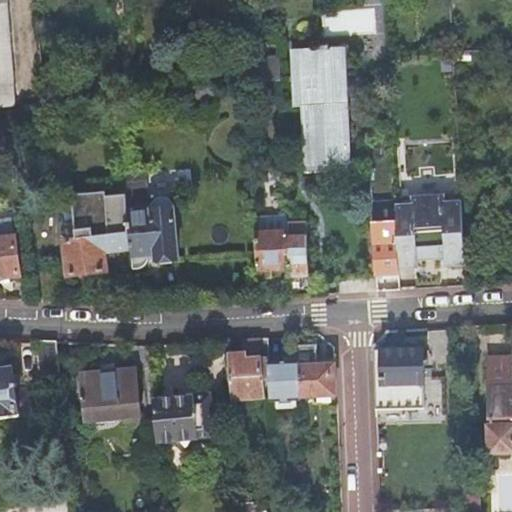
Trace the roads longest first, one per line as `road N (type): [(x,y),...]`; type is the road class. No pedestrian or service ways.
road 1 (residential): [(355,315),(0,315)]
road 2 (residential): [(362,511),(355,315)]
road 3 (residential): [(511,306),(355,315)]
